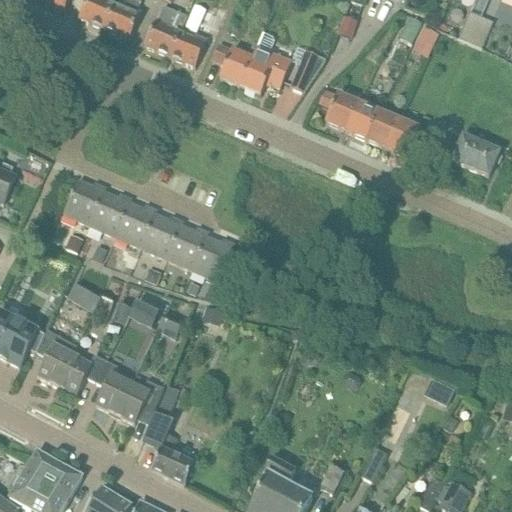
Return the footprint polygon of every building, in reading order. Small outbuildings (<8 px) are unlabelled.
[(40,0),(39,5),(64,15),(70,0),(40,0)] [(79,22),(104,33),(115,8),(102,2),(103,0),(88,0),(87,3),(79,22)] [(179,0),(175,10),(190,16),(194,5),(182,0),(179,0)] [(115,8),(104,33),(130,43),(138,25),(144,10),(124,1),(120,10),(115,8)] [(190,16),(205,22),(209,11),(208,11),(194,5),(190,16)] [(459,42),(470,47),(481,20),(470,15),(459,42)] [(145,50),(171,61),(181,37),(168,31),(172,22),(162,18),(160,23),(157,21),(152,31),(145,50)] [(399,42),(412,48),(422,26),(409,20),(399,42)] [(470,47),(482,52),(493,25),(481,20),(470,47)] [(349,45),(356,27),(343,22),(337,41),(349,45)] [(416,42),(433,51),(440,36),(423,28),(416,42)] [(181,37),(171,61),(196,71),(204,53),(208,44),(206,43),(210,35),(199,30),(194,42),(181,37)] [(220,82),(240,90),(264,36),(263,36),(252,62),(219,48),(213,63),(226,68),(220,82)] [(240,90),(261,99),(266,86),(280,92),(292,66),(269,56),(274,44),(272,40),(264,36),(240,90)] [(325,64),(305,55),(290,92),(303,98),(325,64)] [(326,127),(347,135),(359,107),(325,92),(319,107),(332,112),(326,127)] [(347,135),(367,144),(378,115),(359,107),(347,135)] [(367,144),(387,153),(399,124),(378,115),(367,144)] [(399,124),(387,153),(408,161),(420,133),(399,124)] [(463,142),(449,136),(444,147),(458,153),(452,165),(489,180),(500,155),(464,139),(463,142)] [(0,206),(4,208),(9,196),(11,197),(12,193),(11,192),(16,180),(10,178),(13,170),(0,164),(0,206)] [(77,226),(89,230),(106,192),(98,189),(97,192),(78,184),(63,219),(64,220),(66,216),(79,222),(77,226)] [(103,237),(115,242),(132,203),(124,200),(122,204),(105,196),(107,192),(106,192),(89,230),(90,231),(92,227),(105,233),(103,237)] [(129,248),(141,253),(158,214),(150,211),(148,215),(131,207),(132,203),(115,242),(116,242),(118,238),(130,244),(129,248)] [(154,259),(167,264),(183,226),(175,222),(174,226),(156,218),(158,215),(158,214),(141,253),(142,253),(143,249),(156,255),(154,259)] [(180,270),(193,275),(209,237),(201,234),(199,237),(182,230),(184,226),(183,226),(167,264),(168,264),(169,260),(182,266),(180,270)] [(193,275),(195,271),(207,277),(206,281),(219,286),(235,248),(227,245),(225,248),(208,241),(209,237),(193,275)] [(67,302),(82,310),(89,296),(74,288),(67,302)] [(131,314),(119,309),(112,324),(124,329),(131,314)] [(207,309),(206,310),(202,324),(219,329),(223,317),(223,314),(207,309)] [(45,339),(0,316),(0,361),(20,372),(29,354),(36,357),(45,339)] [(176,344),(184,328),(165,318),(157,334),(176,344)] [(38,380),(58,390),(74,359),(78,350),(61,342),(48,336),(37,357),(47,362),(38,380)] [(86,381),(96,386),(106,364),(96,359),(92,368),(74,359),(58,390),(77,400),(86,381)] [(96,409),(116,419),(131,388),(115,379),(119,371),(106,364),(96,386),(105,391),(96,409)] [(431,383),(423,400),(447,411),(455,394),(431,383)] [(131,388),(116,419),(136,429),(138,425),(148,430),(163,393),(148,385),(143,394),(131,388)] [(155,416),(142,446),(160,454),(151,473),(184,489),(194,468),(171,457),(178,442),(168,437),(174,425),(168,422),(177,403),(164,398),(155,416)] [(502,422),(511,425),(511,406),(508,405),(502,422)] [(376,452),(361,480),(373,486),(388,458),(376,452)] [(11,505),(23,511),(65,511),(83,480),(38,455),(11,505)] [(251,511),(279,511),(290,490),(287,489),(296,472),(272,460),(263,478),(267,480),(251,511)] [(343,477),(330,471),(319,493),(332,499),(343,477)] [(432,511),(445,487),(432,481),(418,509),(423,511),(432,511)] [(462,511),(470,496),(451,487),(439,511),(440,511),(462,511)] [(290,490),(279,511),(306,511),(312,501),(290,490)] [(90,511),(132,511),(133,511),(103,492),(90,511)] [(0,511),(13,511),(0,502),(0,511)]
